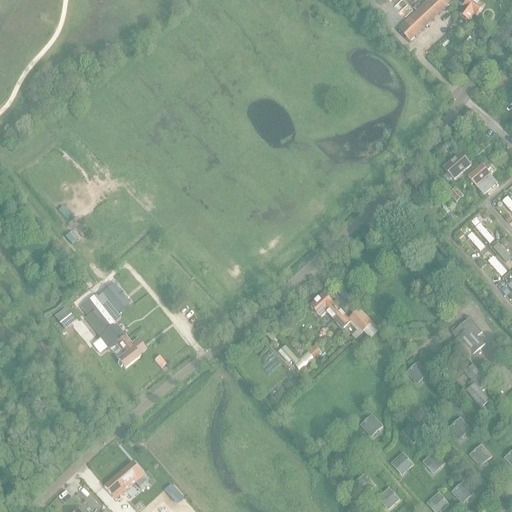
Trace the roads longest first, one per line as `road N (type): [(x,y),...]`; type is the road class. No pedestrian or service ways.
road 1 (unclassified): [(28,511),(379,205),(511,22)]
road 2 (track): [(511,376),(468,310),(394,371)]
